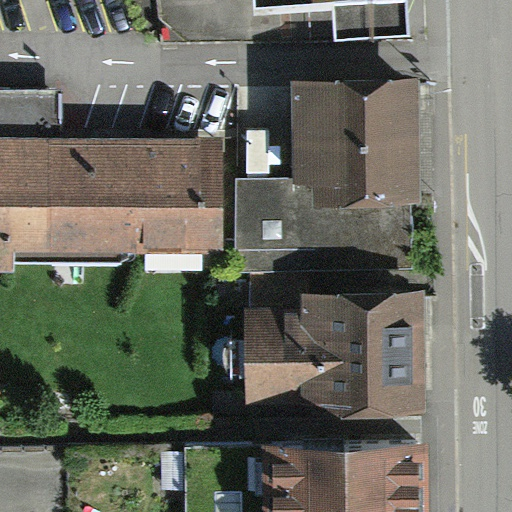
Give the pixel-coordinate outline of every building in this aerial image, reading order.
[(252,0),(253,8),(333,2),(337,41),(416,35),(413,0),(252,0)] [(420,80),(293,81),(293,178),(237,178),(237,271),(413,270),(413,202),(420,202),(420,102),(420,80)] [(59,93),(0,93),(0,140),(59,140),(59,93)] [(0,275),(13,275),(13,267),(119,267),(119,255),(221,255),(221,140),(59,140),(0,140),(0,275)] [(302,308),(246,309),(247,407),(303,406),(303,418),(426,417),(425,291),(302,292),(302,308)] [(428,511),(427,443),(263,445),(263,511),(428,511)] [(67,511),(66,445),(0,446),(0,511),(67,511)] [(263,511),(263,445),(253,446),(185,446),(185,511),(263,511)]
